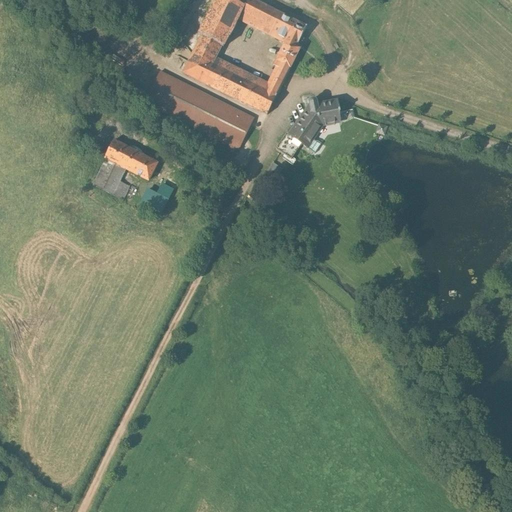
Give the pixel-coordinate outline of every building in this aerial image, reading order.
[(188,71),(272,113),(304,48),(301,47),(311,26),(260,0),(221,0),(204,35),(207,36),(188,71)] [(259,117),(165,70),(149,101),(243,148),(259,117)] [(303,120),(293,134),(306,144),(320,153),(326,143),(316,137),(328,121),(343,118),(342,112),(345,112),(343,102),(322,106),(321,100),(319,99),(317,99),(315,99),(314,102),(315,108),(305,122),(303,120)] [(306,144),(293,134),(291,133),(281,148),(288,154),(287,156),(297,164),(301,159),(297,157),(306,144)] [(162,161),(116,141),(109,157),(154,178),(162,161)] [(268,176),(283,181),(287,167),(273,162),(268,176)]
